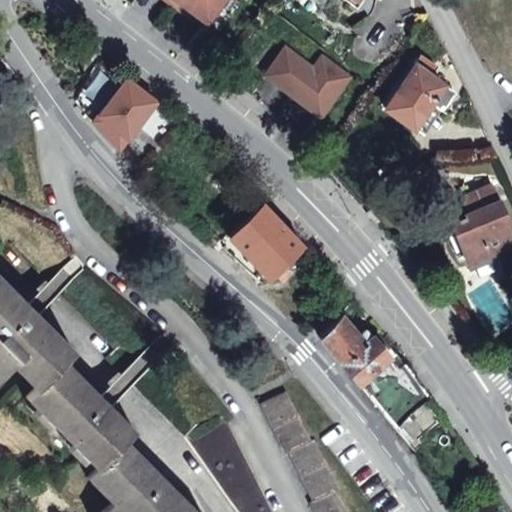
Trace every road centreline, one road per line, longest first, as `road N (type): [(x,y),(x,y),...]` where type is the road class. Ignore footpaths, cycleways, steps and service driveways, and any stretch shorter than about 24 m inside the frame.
road 1 (unclassified): [(67,0),(298,185),(475,402)]
road 2 (residential): [(62,109),(106,170),(304,357),(424,511)]
road 3 (residential): [(62,109),(49,148),(65,208),(95,258),(186,334),(244,410),(290,511)]
road 4 (residential): [(440,0),(511,155)]
